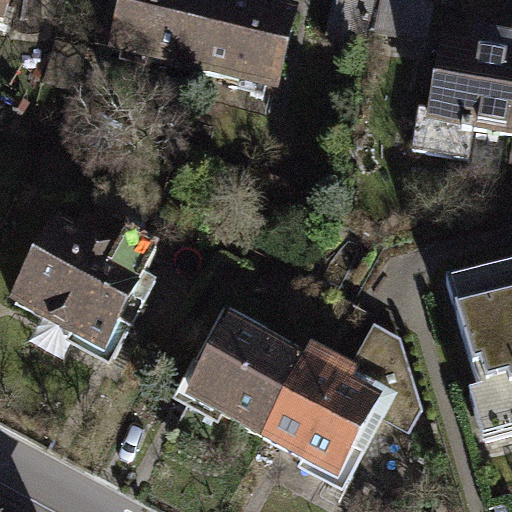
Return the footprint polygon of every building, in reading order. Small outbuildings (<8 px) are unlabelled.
[(0,0),(0,18),(4,20),(9,0),(0,0)] [(198,74),(214,0),(124,0),(112,55),(198,74)] [(214,0),(198,74),(278,92),(295,15),(263,8),(264,0),(214,0)] [(369,34),(375,0),(338,0),(330,49),(365,55),(369,34)] [(432,9),(385,0),(375,0),(369,34),(425,45),(432,9)] [(511,136),(511,45),(477,40),(474,56),(443,51),(433,114),(419,112),(413,151),(468,159),(473,131),(511,136)] [(286,191),(226,172),(218,198),(278,217),(286,191)] [(19,307),(109,353),(158,256),(130,242),(120,262),(58,231),(19,307)] [(511,269),(448,286),(483,398),(488,417),(510,410),(511,415),(511,269)] [(377,406),(374,413),(413,433),(424,413),(403,340),(381,328),(355,378),(348,391),(377,406)] [(267,440),(304,368),(231,330),(177,434),(221,457),(237,425),(267,440)] [(348,391),(355,378),(311,355),(304,368),(267,440),(340,478),(374,413),(377,406),(348,391)]
